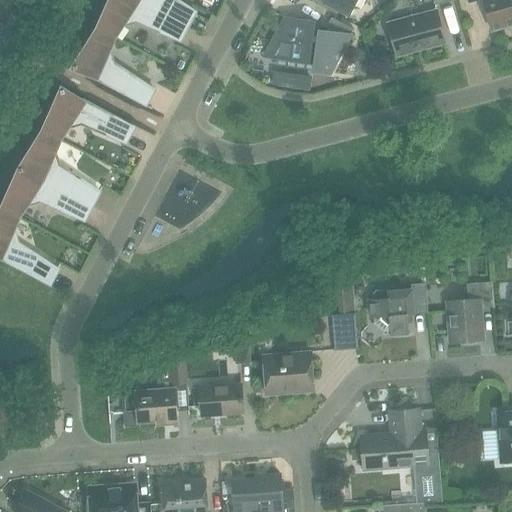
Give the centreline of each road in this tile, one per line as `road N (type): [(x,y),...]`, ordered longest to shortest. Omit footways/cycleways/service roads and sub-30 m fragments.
road 1 (residential): [(72,456),(64,357),(70,331),(176,131)]
road 2 (residential): [(176,131),(216,152),(250,158),(511,90)]
road 3 (residential): [(72,456),(304,441)]
road 4 (residential): [(304,441),(368,383),(511,374)]
road 5 (residential): [(176,131),(246,0)]
